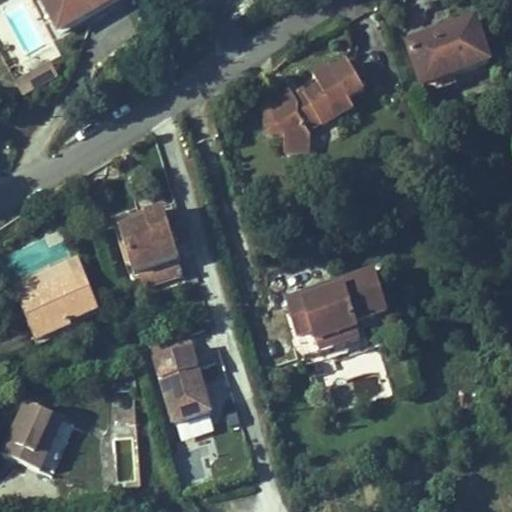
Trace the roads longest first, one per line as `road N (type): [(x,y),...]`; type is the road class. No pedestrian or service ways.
road 1 (residential): [(162,108),(266,481),(262,511)]
road 2 (residential): [(162,108),(336,0)]
road 3 (residential): [(0,205),(162,108)]
